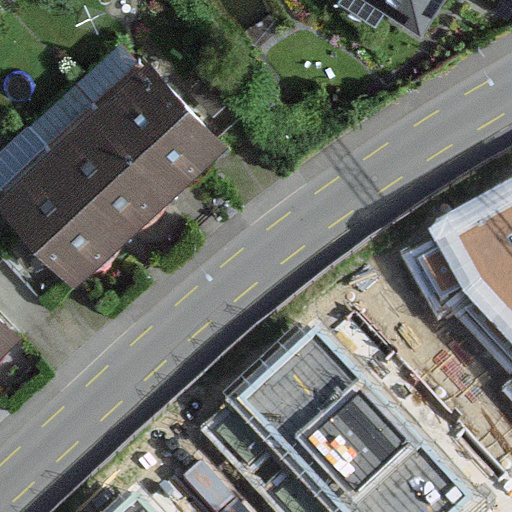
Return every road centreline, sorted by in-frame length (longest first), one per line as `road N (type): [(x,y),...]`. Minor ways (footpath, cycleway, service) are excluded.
road 1 (residential): [(511,98),(340,198),(170,330),(0,486)]
road 2 (unknown): [(511,357),(249,499)]
